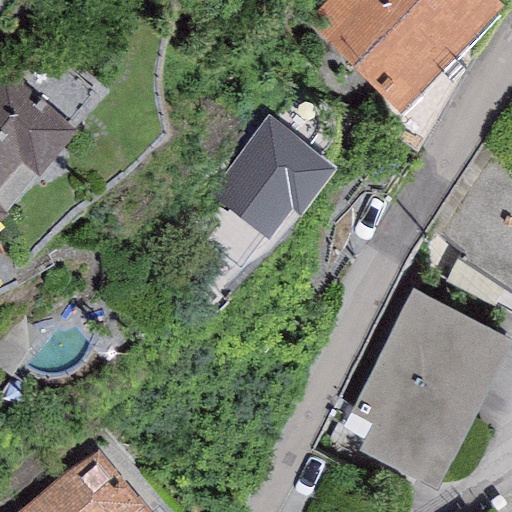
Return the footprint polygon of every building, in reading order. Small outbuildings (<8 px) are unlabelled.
[(501,1),(499,0),(321,0),(305,17),(399,107),(501,1)] [(1,71),(0,71),(0,184),(20,161),(39,173),(74,129),(1,71)] [(334,161),(266,111),(207,192),(268,236),(291,204),(299,209),(334,161)] [(511,289),(511,162),(476,147),(427,225),(461,250),(457,255),(511,289)] [(0,217),(9,210),(0,200),(0,217)] [(511,333),(411,284),(349,407),(371,418),(357,446),(436,485),(511,333)] [(152,511),(97,448),(16,511),(152,511)]
